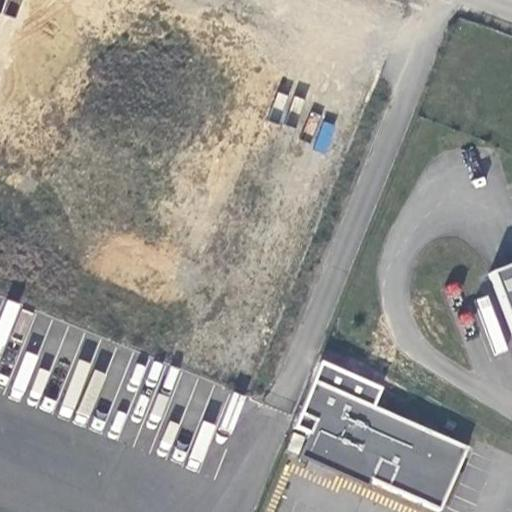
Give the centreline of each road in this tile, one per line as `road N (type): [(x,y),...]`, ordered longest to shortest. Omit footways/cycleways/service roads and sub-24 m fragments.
road 1 (unknown): [(0,376),(86,400),(176,408),(269,382),(323,329),(408,118)]
road 2 (unknown): [(408,118),(353,44),(278,0)]
road 3 (unknown): [(408,118),(451,0)]
